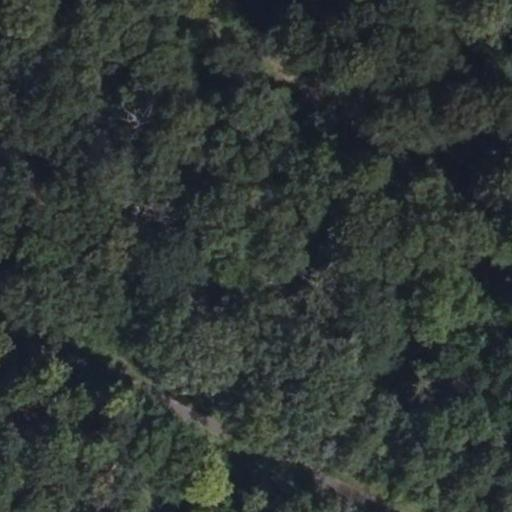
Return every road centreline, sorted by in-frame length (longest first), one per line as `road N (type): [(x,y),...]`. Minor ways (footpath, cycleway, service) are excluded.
road 1 (track): [(0,319),(394,511)]
road 2 (track): [(170,511),(511,268)]
